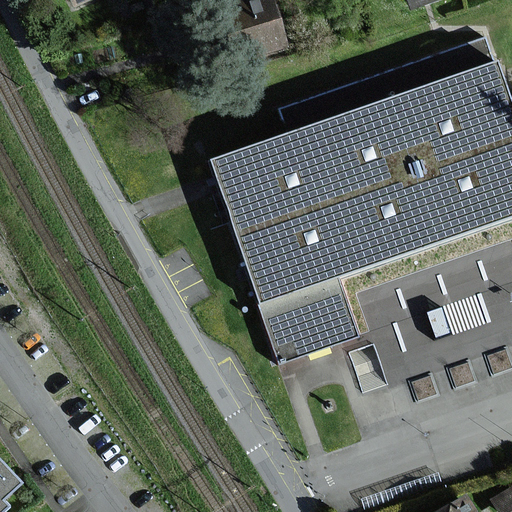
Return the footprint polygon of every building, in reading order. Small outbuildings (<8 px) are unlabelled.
[(67,0),(72,8),(89,0),(67,0)] [(283,48),(270,0),(241,0),(201,11),(215,66),(283,48)] [(398,0),(402,13),(441,0),(398,0)] [(511,127),(491,65),(290,135),(337,280),(511,217),(511,127)] [(0,465),(0,511),(2,511),(7,508),(1,502),(19,486),(0,465)] [(511,511),(511,489),(494,500),(500,511),(511,511)] [(475,511),(466,496),(440,511),(475,511)]
